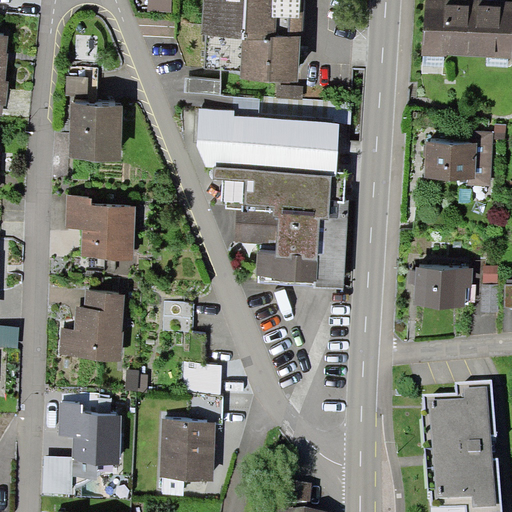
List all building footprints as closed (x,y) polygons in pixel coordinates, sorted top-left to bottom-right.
[(171,11),(171,0),(147,0),(148,10),(171,11)] [(204,0),(202,35),(244,38),(241,79),(300,83),(305,0),(204,0)] [(511,0),(424,0),(422,55),(424,55),(444,56),(487,58),(508,59),(511,59),(511,0)] [(9,36),(0,34),(0,104),(4,105),(7,105),(9,81),(6,81),(9,53),(7,53),(9,36)] [(444,56),(424,55),(423,66),(443,67),(444,56)] [(508,67),(508,59),(487,58),(486,66),(508,67)] [(89,76),(67,75),(66,98),(88,99),(89,76)] [(220,95),(222,80),(186,78),(185,92),(220,95)] [(304,85),(277,84),(277,97),(304,98),(304,85)] [(277,97),(264,95),(262,117),(340,123),(351,124),(352,102),(304,98),(277,97)] [(69,159),(121,160),(123,105),(71,103),(69,159)] [(215,168),(330,174),(337,175),(340,123),(262,117),(234,115),(235,110),(198,107),(196,145),(205,166),(215,168)] [(495,124),(494,133),(494,139),(506,140),(507,125),(495,124)] [(469,186),(492,187),(494,139),(494,133),(471,132),(471,143),(426,141),(425,178),(469,180),(469,186)] [(328,216),(330,174),(215,168),(214,175),(223,176),(222,199),(227,199),(227,207),(237,207),(235,242),(258,243),(256,274),(259,274),(259,280),(314,283),(314,279),(316,279),(319,216),(328,216)] [(82,257),(134,259),(136,207),(92,205),(92,197),(67,196),(66,228),(83,229),(82,257)] [(328,216),(319,216),(316,279),(314,279),(314,283),(313,286),(343,288),(347,217),(328,216)] [(483,282),(498,283),(499,264),(484,264),(483,282)] [(414,306),(465,307),(466,288),(473,288),(474,269),(416,267),(414,306)] [(500,284),(482,284),(481,311),(499,311),(500,284)] [(59,356),(121,361),(126,294),(86,291),(84,307),(76,307),(74,330),(61,329),(59,356)] [(192,331),(194,303),(165,301),(164,329),(192,331)] [(20,327),(0,325),(0,346),(18,348),(20,327)] [(221,394),(223,364),(186,361),(183,391),(221,394)] [(140,370),(127,370),(126,390),(138,390),(138,392),(148,393),(149,374),(139,374),(140,370)] [(501,511),(498,471),(493,471),(491,446),(496,446),(492,391),(455,394),(456,406),(423,409),(424,425),(422,425),(429,506),(431,505),(431,511),(501,511)] [(97,480),(98,462),(120,463),(122,414),(81,412),(82,404),(61,403),(60,435),(73,436),(72,456),(74,456),(73,459),(73,479),(97,480)] [(158,477),(213,481),(217,421),(162,418),(158,477)] [(73,459),(74,456),(72,456),(44,455),(43,493),(72,494),(73,479),(73,459)] [(286,480),(285,499),(311,500),(312,481),(286,480)]
